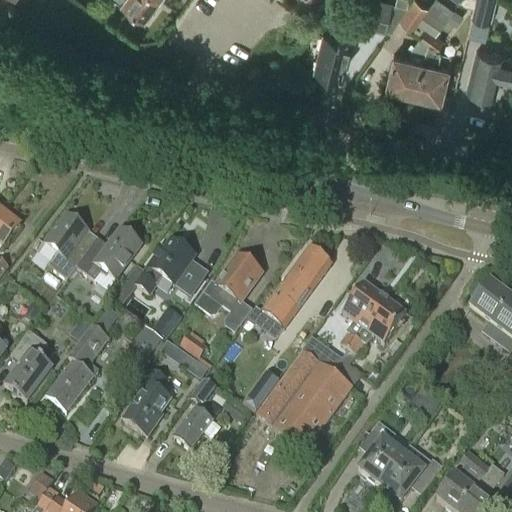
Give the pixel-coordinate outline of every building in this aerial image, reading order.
[(117,0),(142,19),(157,0),(117,0)] [(379,0),(361,0),(355,27),(386,34),(386,32),(392,5),(392,3),(379,0)] [(453,10),(439,0),(434,0),(428,10),(414,0),(412,0),(405,11),(435,34),(443,22),(443,23),(445,20),(453,10)] [(477,0),(474,16),(491,20),(496,0),(477,0)] [(453,10),(445,20),(455,27),(462,17),(453,10)] [(435,34),(405,11),(398,21),(413,32),(418,24),(424,28),(425,29),(418,38),(419,38),(413,46),(411,44),(407,48),(410,50),(410,51),(409,60),(393,56),(385,88),(413,94),(420,62),(427,46),(434,37),(435,36),(434,35),(435,34)] [(344,68),(350,37),(344,36),(347,24),(337,21),(333,39),(322,36),(314,74),(339,80),(342,67),(344,68)] [(440,100),(447,69),(437,66),(440,53),(437,51),(442,43),(443,42),(435,36),(434,37),(427,46),(420,62),(413,94),(440,100)] [(468,89),(496,96),(500,79),(511,82),(511,59),(505,58),(505,57),(478,50),(468,89)] [(0,249),(3,251),(20,229),(0,214),(0,213),(0,249)] [(76,272),(93,249),(84,243),(88,236),(64,218),(43,248),(57,257),(47,270),(66,284),(76,272)] [(93,249),(76,272),(94,285),(102,275),(115,285),(141,249),(120,233),(103,257),(93,249)] [(144,276),(136,270),(111,304),(120,311),(135,290),(148,298),(155,289),(154,288),(159,279),(173,289),(193,260),(170,244),(163,255),(159,252),(153,261),(154,262),(144,276)] [(288,326),(329,269),(308,253),(252,329),(260,334),(273,316),(288,326)] [(216,290),(211,286),(194,310),(210,321),(215,320),(221,312),(229,317),(223,326),(224,332),(234,339),(250,315),(238,306),(259,277),(236,261),(216,290)] [(485,338),(508,355),(511,349),(511,302),(488,285),(468,313),(491,330),(485,338)] [(342,351),(347,354),(384,303),(363,287),(340,318),(354,328),(339,349),(342,351)] [(147,326),(161,336),(178,313),(164,303),(147,326)] [(383,349),(405,318),(384,303),(347,354),(340,364),(348,370),(355,360),(369,340),(383,349)] [(64,417),(93,380),(98,374),(90,367),(108,342),(92,329),(67,362),(72,366),(44,401),(64,417)] [(145,373),(164,347),(161,345),(162,344),(145,331),(121,362),(139,375),(141,371),(145,373)] [(26,408),(52,372),(39,362),(48,350),(28,335),(9,360),(20,368),(3,391),(26,408)] [(198,362),(206,350),(188,338),(180,349),(198,362)] [(309,346),(301,356),(302,357),(313,365),(321,355),(309,346)] [(313,365),(302,357),(295,367),(293,365),(270,397),(272,399),(256,422),(262,426),(305,457),(351,392),(313,365)] [(187,360),(180,370),(199,384),(207,374),(187,360)] [(511,371),(489,398),(498,405),(511,386),(511,371)] [(147,441),(157,427),(155,426),(170,404),(153,392),(161,381),(151,374),(143,385),(146,387),(121,423),(147,441)] [(216,391),(211,387),(203,382),(190,400),(188,402),(201,412),(216,391)] [(511,386),(498,405),(490,414),(504,425),(511,414),(511,386)] [(255,390),(240,411),(255,421),(270,399),(255,390)] [(211,425),(221,414),(212,407),(202,418),(195,412),(173,441),(189,454),(211,425)] [(251,420),(232,407),(225,417),(244,430),(251,420)] [(370,454),(357,472),(379,489),(403,456),(389,446),(393,441),(386,435),(376,428),(361,447),(370,454)] [(403,456),(379,489),(400,505),(413,487),(422,494),(439,472),(430,465),(428,468),(407,451),(403,456)] [(453,478),(435,502),(447,511),(458,511),(489,473),(468,457),(460,467),(468,475),(461,484),(453,478)] [(489,511),(493,508),(500,498),(511,507),(511,477),(505,487),(500,483),(503,479),(491,470),(489,473),(458,511),(489,511)] [(214,477),(210,484),(220,489),(224,482),(214,477)] [(42,478),(29,496),(40,503),(52,485),(42,478)] [(69,508),(47,494),(34,511),(94,511),(97,509),(77,495),(69,508)]
